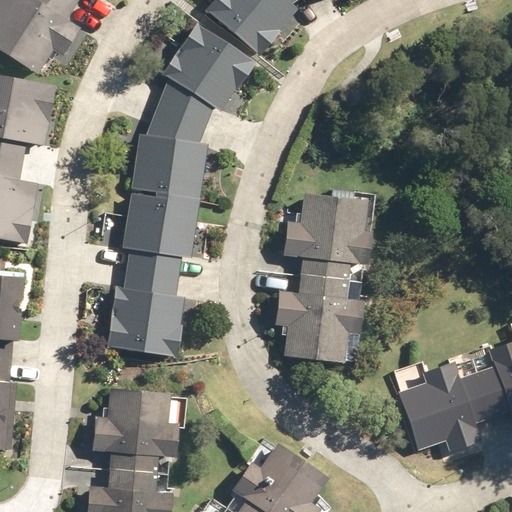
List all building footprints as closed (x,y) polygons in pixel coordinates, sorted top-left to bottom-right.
[(76,4),(69,0),(1,0),(0,3),(0,51),(36,74),(51,51),(61,58),(79,29),(66,20),(76,4)] [(293,0),(215,0),(205,12),(257,54),(294,10),(287,4),(293,0)] [(220,111),(251,64),(197,26),(164,75),(171,79),(160,106),(203,125),(211,106),(220,111)] [(0,159),(24,163),(27,145),(45,148),(55,85),(0,75),(0,159)] [(195,145),(203,125),(160,106),(147,139),(141,138),(133,189),(157,192),(156,195),(195,202),(203,147),(195,145)] [(24,163),(0,159),(0,239),(28,244),(38,185),(21,182),(24,163)] [(300,275),(348,281),(350,264),(369,267),(373,233),(364,231),(368,202),(304,194),(300,223),(288,222),(283,255),(303,258),(300,275)] [(195,202),(156,195),(156,199),(133,195),(125,249),(132,249),(129,269),(175,276),(178,256),(187,258),(195,202)] [(172,298),(175,276),(129,269),(126,291),(118,290),(109,347),(174,357),(183,300),(172,298)] [(346,300),(348,281),(300,275),(298,295),(279,293),(275,326),(288,328),(284,357),(345,365),(348,335),(359,336),(363,303),(346,300)] [(16,344),(22,279),(0,277),(0,359),(10,360),(12,343),(16,344)] [(511,342),(489,351),(494,367),(476,373),(492,418),(509,413),(511,419),(511,342)] [(0,451),(3,451),(10,360),(0,359),(0,451)] [(460,379),(454,362),(422,374),(425,384),(398,393),(417,452),(445,442),(449,453),(482,442),(476,424),(492,418),(476,373),(460,379)] [(112,453),(111,470),(156,474),(157,456),(175,457),(178,425),(168,424),(171,394),(111,389),(108,418),(96,417),(93,451),(112,453)] [(248,500),(240,511),(320,511),(322,509),(312,502),(327,481),(277,446),(260,468),(252,462),(233,489),(248,500)] [(154,492),(156,474),(111,470),(109,488),(89,487),(87,511),(170,511),(172,494),(154,492)]
